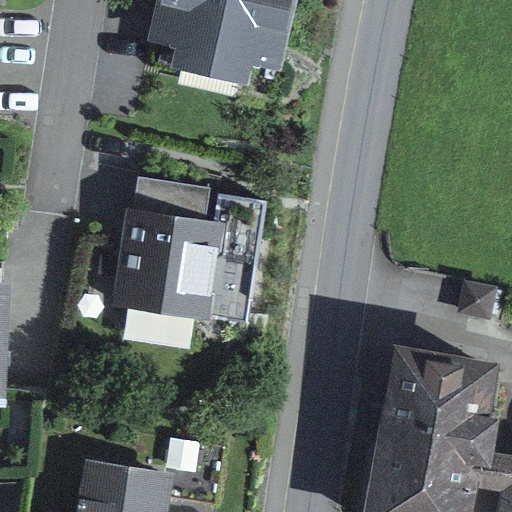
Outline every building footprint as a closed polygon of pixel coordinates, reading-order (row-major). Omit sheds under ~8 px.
[(285,0),(157,0),(147,56),(272,78),(285,0)] [(139,165),(117,299),(220,316),(243,182),(139,165)] [(496,367),(397,350),(369,511),(471,511),(481,455),(496,367)] [(511,511),(511,460),(481,455),(471,511),(511,511)] [(70,511),(165,511),(170,468),(77,457),(70,511)]
